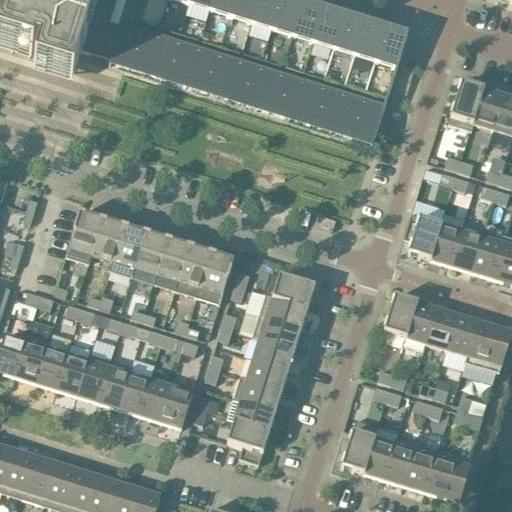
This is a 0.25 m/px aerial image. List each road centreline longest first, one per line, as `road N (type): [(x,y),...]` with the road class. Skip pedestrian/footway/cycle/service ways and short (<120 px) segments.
road 1 (residential): [(55,172),(373,271)]
road 2 (residential): [(309,511),(373,271)]
road 3 (residential): [(373,271),(452,36)]
road 4 (residential): [(307,511),(175,469)]
